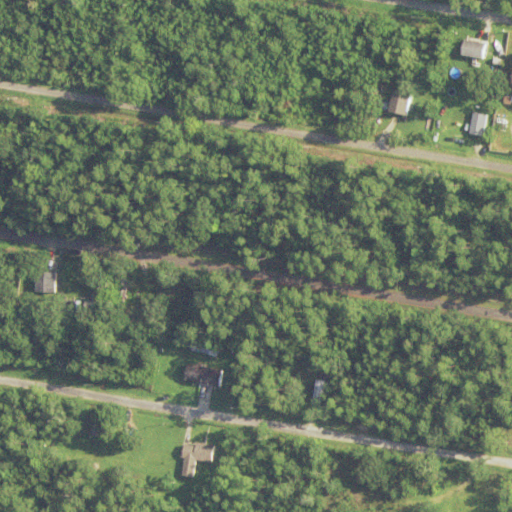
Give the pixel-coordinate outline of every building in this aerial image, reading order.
[(486,43),(464,40),(462,56),(484,59),(486,43)] [(420,74),(421,66),(429,67),(428,75),(420,74)] [(393,103),(394,98),(391,97),(394,88),(397,89),(398,87),(403,89),(398,104),(393,103)] [(485,97),(488,89),(497,92),(494,100),(485,97)] [(454,130),(459,113),(464,115),(459,132),(454,130)] [(343,121),(356,116),(357,121),(345,126),(343,121)] [(473,134),(478,117),(483,118),(478,135),(473,134)] [(483,136),(488,118),(492,120),(488,138),(483,136)] [(57,272),(36,271),(35,291),(56,292),(57,272)] [(88,275),(98,275),(98,304),(89,304),(88,275)] [(118,298),(121,277),(131,279),(127,299),(118,298)] [(62,355),(67,339),(90,346),(85,362),(62,355)] [(202,351),(205,344),(220,349),(218,356),(202,351)] [(190,355),(191,348),(202,350),(200,358),(190,355)] [(238,359),(240,348),(248,349),(246,360),(238,359)] [(187,379),(190,363),(225,370),(221,386),(187,379)] [(304,400),(307,388),(314,389),(312,402),(304,400)] [(493,443),(496,396),(506,397),(502,444),(493,443)] [(292,411),(294,405),(310,410),(308,415),(292,411)] [(101,436),(103,426),(92,425),(91,435),(101,436)] [(176,447),(177,442),(176,442),(178,435),(179,431),(184,432),(180,448),(176,447)] [(187,458),(185,458),(187,444),(199,446),(199,442),(216,445),(214,462),(197,460),(195,477),(184,475),(187,458)]
